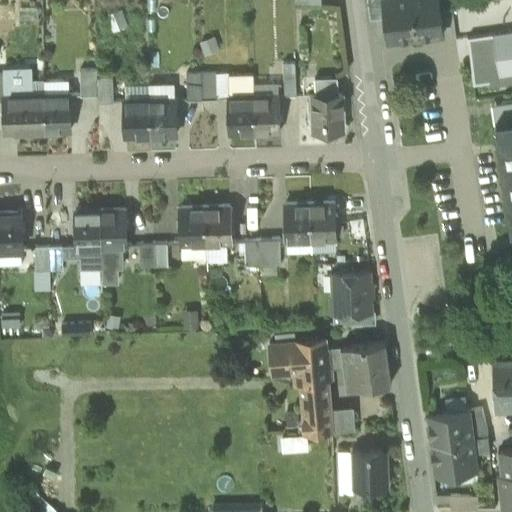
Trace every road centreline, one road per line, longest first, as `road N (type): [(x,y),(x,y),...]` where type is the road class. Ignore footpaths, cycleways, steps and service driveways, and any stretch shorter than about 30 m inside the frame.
road 1 (residential): [(0,170),(379,159)]
road 2 (residential): [(379,159),(422,511)]
road 3 (residential): [(355,0),(379,159)]
